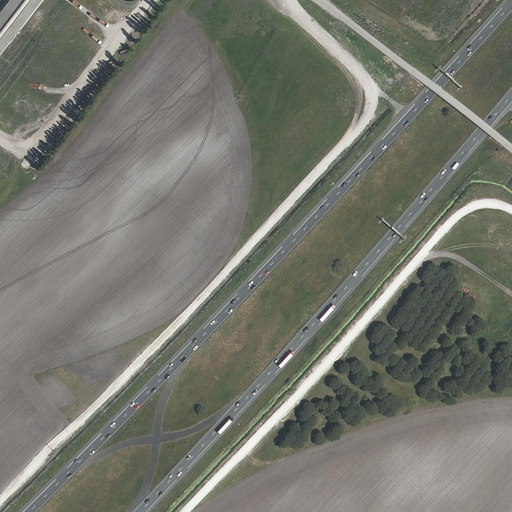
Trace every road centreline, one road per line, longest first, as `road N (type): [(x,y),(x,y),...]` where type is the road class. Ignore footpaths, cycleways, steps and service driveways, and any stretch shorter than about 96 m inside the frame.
road 1 (motorway): [(511,2),(27,511)]
road 2 (track): [(289,0),(365,77),(374,108),(0,505)]
road 3 (motorway): [(141,511),(511,95)]
road 4 (track): [(187,511),(465,210),(487,201),(511,209)]
road 5 (track): [(0,138),(28,147),(52,125),(147,0)]
road 6 (unclassified): [(412,70),(511,147)]
